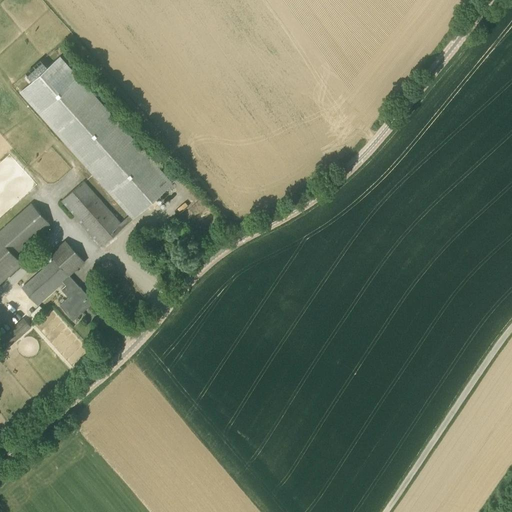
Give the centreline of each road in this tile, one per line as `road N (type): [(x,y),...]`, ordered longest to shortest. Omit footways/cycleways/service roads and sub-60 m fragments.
road 1 (tertiary): [(0,473),(68,415),(219,254),(300,211),(360,164),(487,0)]
road 2 (unclassified): [(388,511),(511,328)]
